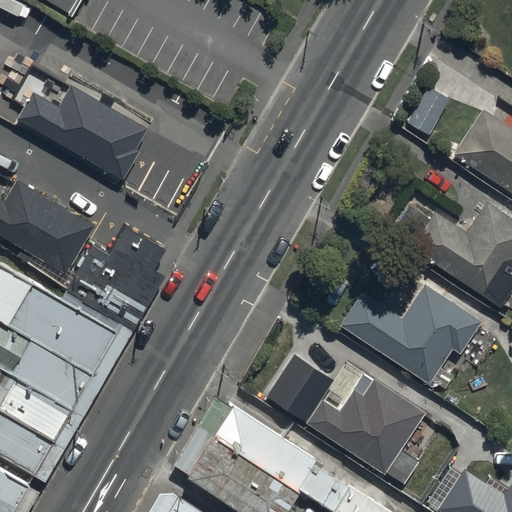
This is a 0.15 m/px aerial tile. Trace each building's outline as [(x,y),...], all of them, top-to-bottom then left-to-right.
[(31,86),(14,115),(118,175),(147,125),(69,80),(57,101),(31,86)] [(511,125),(481,104),(451,149),(511,189),(511,125)] [(0,195),(0,230),(65,268),(92,222),(14,177),(3,197),(0,195)] [(511,215),(484,197),(464,228),(432,207),(408,243),(500,303),(511,284),(511,215)] [(120,316),(160,244),(105,213),(64,285),(120,316)] [(0,315),(90,368),(114,326),(0,259),(0,315)] [(424,278),(399,313),(360,287),(338,320),(428,381),(431,377),(445,387),(454,374),(439,364),(451,346),(458,350),(481,317),(424,278)] [(0,449),(33,468),(90,368),(0,315),(0,449)] [(292,350),(264,393),(403,482),(419,457),(399,444),(422,407),(370,374),(360,390),(351,385),(338,406),(319,394),(331,375),(292,350)] [(277,511),(315,455),(231,399),(185,467),(251,511),(277,511)] [(391,511),(314,461),(298,484),(340,511),(391,511)] [(0,511),(6,511),(26,479),(0,465),(0,511)] [(164,511),(206,511),(207,511),(177,491),(164,511)]
